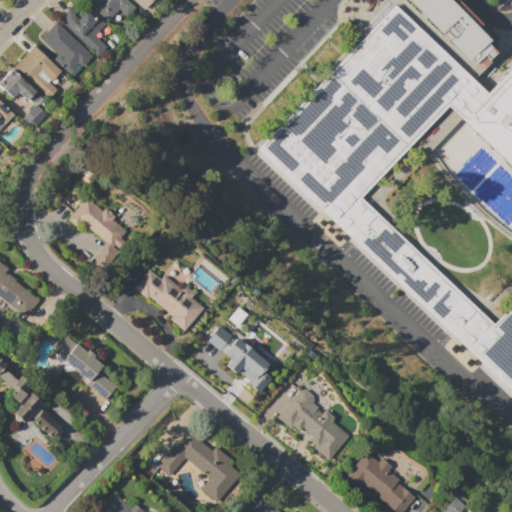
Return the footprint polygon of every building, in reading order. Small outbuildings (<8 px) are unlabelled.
[(85,0),(126,0),(133,7),(124,16),(118,10),(106,21),(85,0)] [(152,0),(143,10),(132,0),(152,0)] [(445,0),(485,40),(464,61),(404,0),(445,0)] [(254,149),(511,398),(511,61),(483,93),(390,5),(254,149)] [(58,20),(61,16),(64,19),(68,14),(70,15),(71,14),(77,20),(85,11),(92,18),(94,15),(104,24),(94,35),(106,47),(96,57),(58,20)] [(72,77),(54,60),(57,55),(44,42),(48,37),(45,33),(55,23),(89,56),(80,66),(77,63),(72,68),(77,72),(72,77)] [(14,66),(33,46),(59,71),(48,83),(56,91),(48,99),(14,66)] [(0,80),(11,69),(41,99),(37,104),(36,103),(34,105),(28,111),(25,108),(31,102),(28,99),(25,102),(24,100),(20,104),(16,100),(14,102),(0,88),(0,80)] [(0,103),(12,115),(0,127),(0,103)] [(34,105),(46,116),(34,129),(22,118),(28,111),(34,105)] [(66,220),(84,198),(100,211),(103,208),(115,217),(112,221),(124,231),(119,238),(125,243),(112,258),(100,248),(104,243),(79,221),(74,226),(66,220)] [(0,264),(6,269),(3,273),(6,275),(7,274),(14,279),(13,281),(38,301),(24,318),(0,299),(0,264)] [(201,308),(181,331),(168,319),(170,317),(147,297),(145,299),(132,288),(150,266),(179,290),(183,285),(193,294),(190,298),(201,308)] [(198,349),(219,325),(259,358),(254,363),(266,373),(250,393),(236,381),(241,375),(218,355),(213,362),(198,349)] [(65,337),(84,352),(86,349),(94,355),(91,358),(101,366),(96,371),(114,387),(103,400),(85,384),(86,382),(60,361),(62,359),(53,352),(65,337)] [(22,422),(12,412),(18,406),(9,397),(16,390),(12,385),(19,378),(27,386),(25,389),(40,403),(22,422)] [(275,418),(300,387),(314,398),(311,403),(321,412),(323,410),(332,417),(329,421),(347,435),(327,461),(312,449),(314,447),(307,441),(309,438),(305,434),(306,432),(300,428),(296,432),(289,427),(288,428),(275,418)] [(41,410),(60,427),(50,438),(31,422),(41,410)] [(155,466),(186,430),(210,451),(213,447),(228,459),(225,463),(239,475),(215,503),(199,489),(208,479),(184,459),(169,477),(155,466)] [(345,476),(364,452),(377,462),(380,458),(391,467),(387,471),(398,480),(395,483),(413,497),(400,511),(392,511),(384,505),(385,504),(361,485),(359,488),(345,476)] [(93,511),(110,492),(112,494),(113,493),(117,497),(116,497),(128,508),(132,503),(142,511),(93,511)] [(439,511),(440,511),(456,511),(462,506),(451,497),(439,511)]
